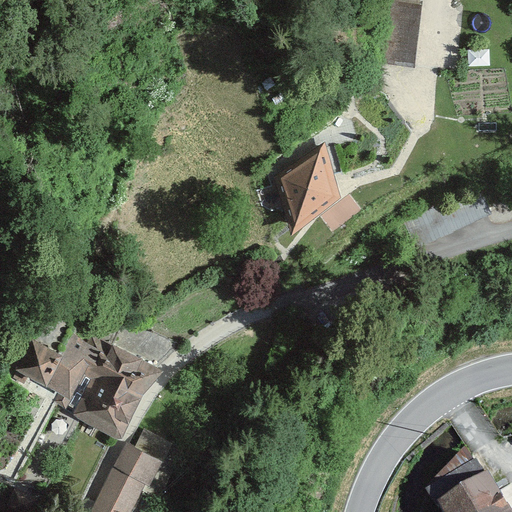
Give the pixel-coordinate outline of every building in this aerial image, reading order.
[(401,0),(394,54),(417,58),(425,0),(401,0)] [(306,149),(257,173),(276,212),(325,187),(306,149)] [(144,365),(68,328),(56,353),(23,337),(8,367),(70,397),(63,411),(110,434),(144,365)] [(162,454),(126,436),(91,508),(98,511),(127,511),(145,476),(150,478),(162,454)] [(439,511),(511,511),(511,501),(488,471),(438,509),(439,511)]
